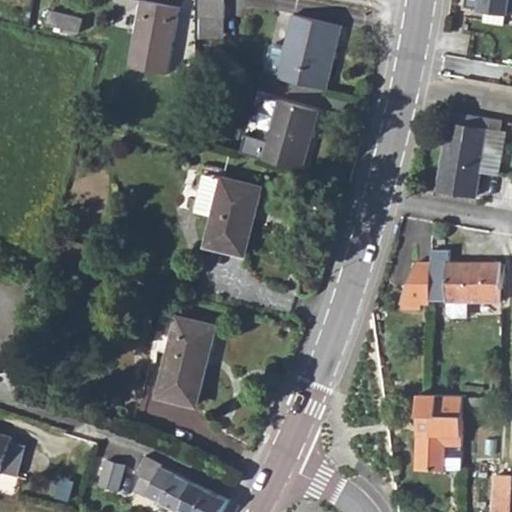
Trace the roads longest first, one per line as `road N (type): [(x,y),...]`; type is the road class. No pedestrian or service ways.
road 1 (tertiary): [(283,463),(339,332),(378,206)]
road 2 (unknown): [(271,488),(20,395)]
road 3 (tertiary): [(378,206),(421,0)]
road 4 (residential): [(378,206),(511,225)]
